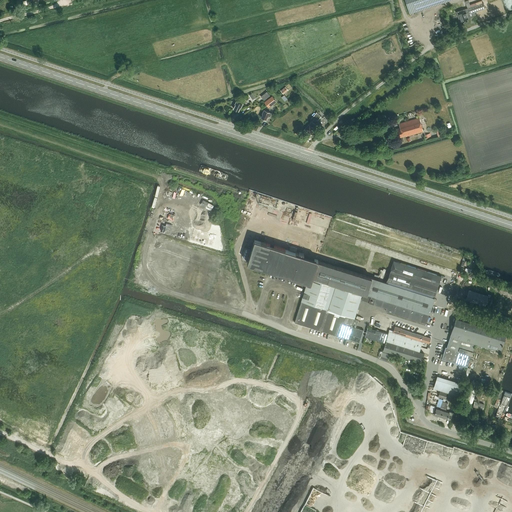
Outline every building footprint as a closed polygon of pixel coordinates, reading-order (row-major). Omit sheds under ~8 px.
[(26,0),(22,1),(21,0),(16,0),(15,0),(14,2),(15,4),(14,4),(15,8),(28,4),(26,0)] [(405,0),(410,13),(449,0),(405,0)] [(468,8),(456,12),(459,18),(461,21),(462,21),(463,23),(468,21),(467,19),(468,19),(468,16),(470,15),(470,14),(485,8),(483,3),(471,7),(469,0),(466,1),(468,8)] [(261,96),(264,100),(270,95),(267,91),(261,96)] [(264,102),(268,108),(277,102),(272,96),(264,102)] [(243,103),(236,101),(235,104),(236,104),(234,109),(238,111),(240,107),(241,108),(243,103)] [(262,114),(263,114),(261,118),(266,120),(268,115),(270,116),(271,113),(264,109),(262,114)] [(315,118),(317,121),(321,116),(317,112),(313,116),(315,118)] [(423,131),(419,118),(399,124),(400,128),(396,129),(398,138),(406,135),(406,136),(423,131)] [(317,127),(312,122),(305,129),(310,134),(317,127)] [(275,202),(262,198),(261,202),(263,203),(261,210),(272,213),(275,202)] [(359,320),(358,320),(355,319),(363,292),(364,292),(362,300),(387,308),(386,311),(426,323),(441,276),(394,261),(387,282),(372,278),(318,261),(318,260),(301,254),(301,253),(298,252),(298,253),(255,240),(247,263),(312,283),(314,276),(315,277),(312,285),(307,284),(295,322),(336,336),(337,334),(341,335),(340,338),(344,339),(345,337),(360,342),(359,343),(364,330),(363,330),(356,328),(359,320)] [(380,260),(391,264),(393,259),(382,256),(380,260)] [(488,295),(469,289),(466,299),(485,305),(488,295)] [(385,343),(387,333),(389,329),(383,328),(386,318),(380,317),(378,322),(381,323),(379,329),(382,330),(382,332),(368,328),(365,337),(385,343)] [(450,336),(453,337),(475,344),(500,352),(506,334),(456,318),(450,336)] [(425,353),(419,352),(423,342),(429,344),(431,338),(401,329),(401,328),(395,326),(393,332),(389,331),(380,359),(388,361),(391,353),(422,362),(425,353)] [(475,344),(453,337),(450,348),(446,347),(443,355),(442,354),(440,360),(446,361),(446,360),(459,364),(458,366),(462,368),(463,365),(468,367),(472,355),(473,351),(475,344)] [(434,388),(440,390),(448,392),(458,395),(461,386),(437,379),(434,388)] [(472,405),(474,400),(476,401),(478,394),(477,394),(476,395),(475,395),(479,383),(472,381),(465,403),(472,405)] [(440,390),(438,397),(443,399),(446,399),(448,392),(440,390)] [(448,392),(446,399),(448,400),(449,400),(456,402),(458,395),(448,392)] [(475,400),(473,406),(483,409),(485,404),(475,400)] [(434,414),(441,416),(445,402),(443,401),(440,409),(436,408),(434,414)] [(445,402),(441,416),(448,418),(450,412),(446,411),(448,403),(447,403),(445,402)]
